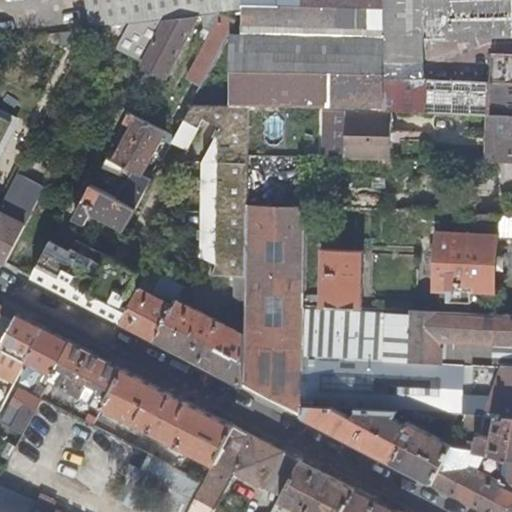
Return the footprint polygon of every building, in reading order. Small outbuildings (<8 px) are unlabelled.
[(85,0),(90,29),(130,24),(167,20),(198,16),(212,15),(225,14),(240,20),(232,35),(233,36),(244,36),(245,0),(85,0)] [(384,68),(386,0),(245,0),(244,36),(233,36),(230,108),(251,108),(331,111),(331,79),(380,81),(381,68),(384,68)] [(511,0),(386,0),(384,68),(393,68),(425,68),(426,40),(511,37),(511,0)] [(225,48),(232,35),(240,20),(225,14),(212,15),(214,26),(220,25),(218,28),(219,31),(192,83),(203,88),(225,48)] [(198,16),(167,20),(145,65),(167,77),(198,16)] [(167,20),(130,24),(117,51),(145,65),(167,20)] [(511,53),(493,53),(491,83),(511,83),(511,100),(508,100),(507,117),(511,117),(511,53)] [(393,68),(384,68),(381,68),(380,81),(331,79),(331,111),(392,113),(392,82),(393,68)] [(491,86),(392,82),(392,113),(489,116),(491,86)] [(511,83),(491,83),(491,86),(489,116),(490,117),(507,117),(508,100),(511,100),(511,83)] [(193,106),(173,143),(188,151),(204,120),(222,129),(204,163),(202,255),(201,257),(218,266),(214,276),(239,277),(247,277),(248,236),(249,205),(251,108),(230,108),(193,106)] [(143,176),(167,132),(131,112),(125,123),(133,127),(115,161),(143,176)] [(391,161),(392,113),(324,113),(324,159),(391,161)] [(0,146),(13,122),(0,115),(0,146)] [(490,117),(489,163),(511,163),(511,117),(507,117),(490,117)] [(137,209),(153,181),(143,176),(115,161),(112,159),(107,156),(102,167),(130,183),(121,200),(137,209)] [(34,172),(24,166),(5,202),(0,211),(0,260),(7,264),(36,207),(20,199),(34,172)] [(40,200),(50,180),(39,174),(28,194),(40,200)] [(96,179),(93,185),(110,194),(113,188),(96,179)] [(125,231),(137,209),(121,200),(110,194),(93,185),(74,219),(86,225),(92,214),(125,231)] [(307,208),(249,205),(248,236),(307,238),(307,208)] [(511,218),(402,213),(401,238),(439,240),(436,291),(448,292),(448,305),(472,306),(473,293),(496,295),(498,238),(511,238),(511,218)] [(307,238),(248,236),(247,277),(247,300),(246,336),(244,388),(303,418),(303,408),(304,359),(305,309),(307,238)] [(62,247),(43,283),(84,304),(87,306),(112,258),(78,240),(72,252),(62,247)] [(62,247),(52,241),(34,278),(43,283),(62,247)] [(322,250),(321,310),(361,311),(363,265),(365,265),(365,258),(363,257),(363,252),(322,250)] [(125,265),(100,312),(110,318),(120,300),(125,303),(141,273),(125,265)] [(244,388),(246,336),(177,301),(184,287),(150,269),(130,306),(121,324),(244,388)] [(247,300),(247,277),(239,277),(238,299),(247,300)] [(130,306),(125,303),(120,300),(110,318),(121,324),(130,306)] [(0,341),(5,344),(20,316),(1,306),(0,309),(0,341)] [(321,310),(305,309),(304,359),(397,363),(400,320),(394,320),(394,313),(361,311),(321,310)] [(400,320),(397,363),(408,363),(411,314),(400,313),(400,320)] [(411,314),(408,363),(462,366),(496,367),(496,344),(511,344),(511,317),(490,317),(487,343),(442,341),(444,315),(411,314)] [(487,343),(490,317),(444,315),(442,341),(487,343)] [(26,366),(28,363),(46,329),(20,316),(5,344),(2,349),(15,357),(11,365),(15,367),(20,359),(23,360),(20,364),(26,366)] [(51,382),(51,381),(72,343),(46,329),(28,363),(33,366),(25,381),(35,386),(43,371),(49,374),(46,380),(51,382)] [(79,422),(94,429),(105,409),(125,370),(72,343),(51,381),(97,404),(96,408),(86,408),(79,422)] [(502,368),(511,368),(511,344),(496,344),(496,367),(502,368)] [(397,363),(304,359),(303,408),(395,412),(444,414),(460,415),(462,366),(408,363),(397,363)] [(502,368),(496,367),(462,366),(460,415),(462,415),(472,415),(472,399),(492,399),(502,368)] [(511,417),(511,368),(502,368),(492,399),(472,399),(472,415),(486,416),(494,416),(511,417)] [(125,370),(105,409),(214,465),(235,427),(125,370)] [(36,410),(42,399),(16,385),(10,396),(36,410)] [(395,412),(303,408),(303,418),(433,486),(450,447),(405,423),(403,426),(391,420),(395,412)] [(456,432),(457,431),(462,415),(460,415),(444,414),(444,427),(456,432)] [(486,424),(486,416),(472,415),(462,415),(457,431),(479,433),(481,423),(486,424)] [(511,417),(494,416),(490,438),(479,437),(475,439),(474,441),(473,451),(475,452),(492,455),(511,458),(511,417)] [(235,427),(214,465),(205,482),(196,500),(218,511),(217,511),(276,511),(281,502),(302,462),(235,427)] [(511,511),(511,458),(492,455),(488,481),(464,469),(475,452),(473,451),(450,447),(433,486),(483,511),(511,511)] [(345,511),(357,490),(302,462),(281,502),(300,511),(345,511)] [(0,511),(35,511),(39,505),(0,487),(0,511)] [(397,511),(357,490),(345,511),(397,511)] [(189,511),(217,511),(218,511),(196,500),(189,511)]
